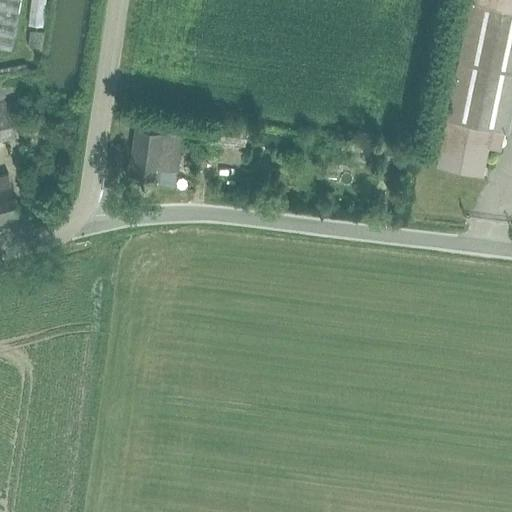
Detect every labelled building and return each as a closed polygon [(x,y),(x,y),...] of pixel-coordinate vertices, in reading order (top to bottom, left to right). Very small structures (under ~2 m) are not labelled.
[(0,0),(0,47),(15,50),(22,0),(0,0)] [(31,0),(29,24),(44,26),(46,0),(31,0)] [(511,0),(474,0),(451,113),(511,126),(511,0)] [(44,31),(30,30),(28,46),(42,48),(44,31)] [(0,139),(21,135),(16,117),(24,115),(19,94),(34,91),(30,68),(0,73),(0,139)] [(505,147),(508,129),(450,118),(441,165),(490,174),(496,146),(505,147)] [(126,164),(178,172),(184,135),(132,127),(126,164)] [(210,127),(207,141),(246,148),(249,134),(210,127)] [(0,176),(0,223),(20,218),(9,174),(0,176)]
